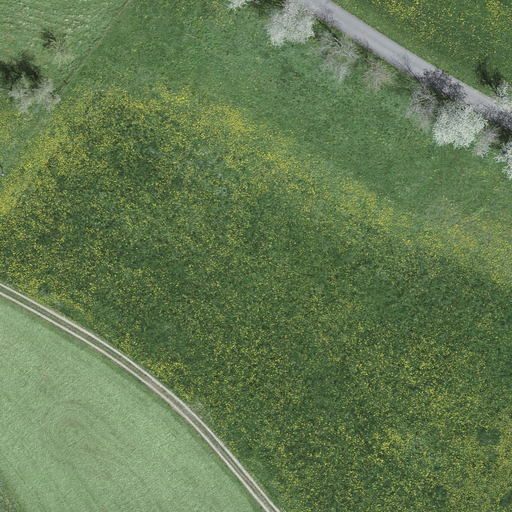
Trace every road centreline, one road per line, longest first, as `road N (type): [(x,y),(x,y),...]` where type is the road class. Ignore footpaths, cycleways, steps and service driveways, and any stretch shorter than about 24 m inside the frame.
road 1 (track): [(0,286),(93,339),(175,405),(275,511)]
road 2 (unclassified): [(511,116),(308,0)]
